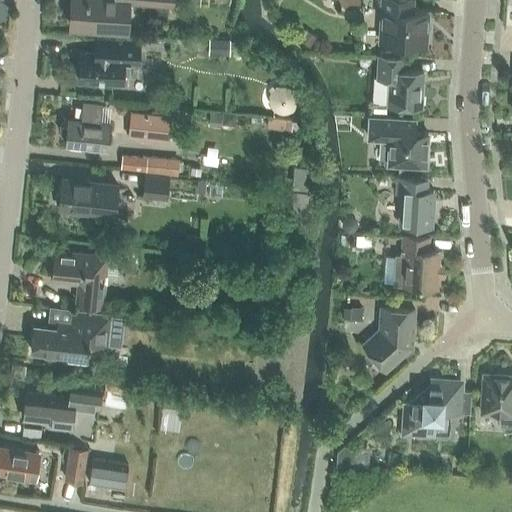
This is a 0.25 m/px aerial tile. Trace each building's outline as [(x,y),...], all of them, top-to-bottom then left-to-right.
[(176,4),(176,0),(71,0),(70,25),(129,29),(132,2),(176,4)] [(425,45),(427,11),(411,10),(411,0),(383,0),(383,10),(388,10),(386,43),(425,45)] [(306,30),(300,39),(310,45),(316,36),(306,30)] [(80,59),(79,82),(124,84),(125,71),(128,71),(129,64),(140,65),(140,63),(141,52),(141,39),(96,37),(95,53),(85,52),(84,60),(80,59)] [(209,39),(209,54),(229,55),(230,39),(209,39)] [(421,106),(424,71),(403,70),(404,57),(379,55),(378,69),(390,70),(388,104),(421,106)] [(83,119),(69,118),(68,122),(64,121),(60,125),(60,132),(62,136),(67,136),(66,144),(108,149),(112,106),(84,104),(83,119)] [(119,104),(116,108),(118,112),(123,113),(126,109),(123,105),(119,104)] [(172,107),(171,117),(183,118),(183,114),(184,108),(172,107)] [(385,116),(386,108),(374,107),(373,115),(385,116)] [(133,112),(130,136),(169,140),(171,117),(133,112)] [(224,113),(222,124),(234,125),(235,114),(224,113)] [(426,165),(428,133),(414,132),(415,119),(370,116),(369,137),(390,139),(388,163),(426,165)] [(270,117),(269,127),(292,129),(294,119),(270,117)] [(178,177),(179,160),(173,159),(147,157),(122,155),(120,168),(146,172),(146,173),(178,177)] [(191,167),(190,174),(200,175),(201,168),(191,167)] [(399,168),(399,176),(416,177),(417,169),(399,168)] [(167,198),(169,177),(145,175),(143,196),(167,198)] [(432,226),(434,190),(422,189),(423,177),(416,177),(399,176),(398,176),(397,187),(402,188),(400,224),(432,226)] [(114,212),(117,184),(62,178),(59,206),(114,212)] [(198,180),(197,190),(205,191),(206,180),(198,180)] [(343,220),(343,225),(347,231),(353,231),(356,228),(357,223),(352,217),(347,217),(343,220)] [(356,235),(356,246),(372,246),(372,236),(356,235)] [(403,236),(401,257),(398,256),(397,284),(437,286),(439,250),(427,249),(428,238),(403,236)] [(282,248),(295,249),(296,238),(283,237),(282,248)] [(120,256),(109,254),(109,252),(59,246),(56,279),(81,282),(79,301),(102,304),(107,270),(118,272),(120,256)] [(344,307),(343,318),(351,319),(362,320),(362,307),(351,307),(344,307)] [(386,369),(412,345),(415,309),(380,307),(379,329),(363,343),(386,369)] [(103,340),(106,314),(73,310),(71,329),(34,324),(31,351),(69,355),(68,362),(87,364),(91,338),(103,340)] [(24,379),(26,366),(12,364),(10,377),(24,379)] [(511,425),(511,375),(484,374),(481,412),(497,413),(497,420),(503,425),(511,425)] [(106,378),(105,388),(127,391),(128,380),(106,378)] [(459,412),(461,382),(430,380),(430,388),(426,388),(415,397),(415,401),(407,401),(406,419),(402,419),(401,435),(417,436),(417,432),(435,433),(435,425),(439,425),(450,415),(451,412),(459,412)] [(27,391),(24,419),(54,422),(53,426),(71,427),(74,404),(99,407),(101,388),(71,385),(70,396),(27,391)] [(106,390),(104,404),(124,406),(126,392),(106,390)] [(254,403),(253,406),(285,409),(288,390),(254,403)] [(163,399),(161,410),(181,413),(183,401),(163,399)] [(339,451),(337,465),(369,467),(371,446),(346,444),(339,451)] [(0,472),(36,479),(40,453),(0,446),(0,472)] [(82,482),(87,449),(69,446),(64,479),(82,482)] [(124,488),(128,463),(92,458),(88,482),(124,488)]
